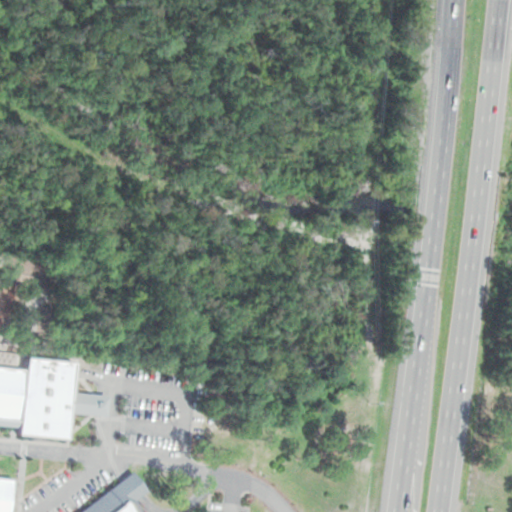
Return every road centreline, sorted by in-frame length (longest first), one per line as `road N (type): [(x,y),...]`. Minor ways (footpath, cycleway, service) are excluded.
road 1 (trunk): [(453,0),(398,511)]
road 2 (trunk): [(438,511),(486,130)]
road 3 (trunk): [(486,130),(498,0)]
